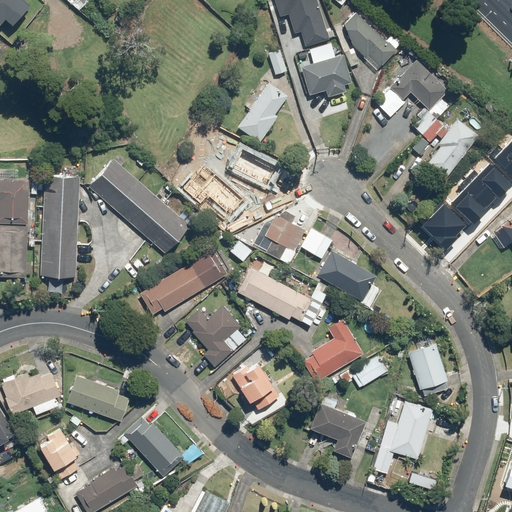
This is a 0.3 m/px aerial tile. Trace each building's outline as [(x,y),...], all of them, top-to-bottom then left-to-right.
[(34,0),(0,0),(0,22),(6,16),(15,24),(35,0),(34,0)] [(329,35),(318,0),(277,0),(281,14),(290,11),(296,30),(302,29),(306,41),(329,35)] [(397,47),(357,10),(345,24),(351,40),(367,55),(366,56),(378,67),(397,47)] [(345,52),(302,64),(311,92),(327,87),(329,94),(348,88),(346,81),(353,79),(345,52)] [(449,87),(418,57),(391,84),(404,97),(412,89),(430,107),(449,87)] [(270,79),(239,124),(261,139),(280,113),(276,111),(289,93),(270,79)] [(387,114),(393,96),(383,93),(378,112),(387,114)] [(429,108),(414,123),(431,139),(445,124),(429,108)] [(447,175),(480,132),(458,116),(439,141),(441,143),(428,161),(447,175)] [(511,145),(498,158),(511,174),(511,145)] [(242,150),(233,169),(266,186),(276,166),(242,150)] [(114,156),(90,184),(166,250),(191,223),(114,156)] [(206,164),(185,187),(201,202),(207,196),(230,216),(245,199),(206,164)] [(490,165),(453,203),(474,223),(511,185),(490,165)] [(47,172),(42,273),(76,274),(81,174),(47,172)] [(0,220),(28,221),(30,177),(0,175),(0,220)] [(444,204),(423,226),(447,249),(458,238),(456,236),(466,225),(444,204)] [(278,212),(267,232),(274,236),(267,249),(281,257),(288,244),(295,248),(306,227),(293,219),(296,213),(285,207),(281,213),(278,212)] [(511,216),(502,223),(511,237),(511,216)] [(29,224),(0,222),(0,273),(27,275),(29,224)] [(312,226),(302,244),(322,255),(333,237),(312,226)] [(213,246),(141,290),(154,311),(164,305),(166,309),(228,271),(213,246)] [(332,247),(318,272),(364,297),(378,273),(332,247)] [(252,265),(239,289),(290,316),(292,313),(302,319),(303,317),(311,322),(327,292),(316,286),(310,296),(252,265)] [(242,324),(223,302),(208,316),(199,306),(186,318),(195,328),(193,329),(209,347),(205,351),(216,363),(234,347),(226,338),(242,324)] [(317,378),(364,351),(343,316),(329,325),(335,335),(313,348),(315,352),(305,358),(317,378)] [(248,323),(240,330),(248,338),(256,331),(248,323)] [(437,340),(409,349),(421,386),(424,385),(426,393),(449,385),(446,378),(449,377),(437,340)] [(284,384),(262,350),(229,371),(251,405),(284,384)] [(355,367),(364,383),(389,368),(380,353),(355,367)] [(1,380),(13,412),(62,393),(53,370),(42,374),(40,370),(30,374),(28,370),(1,380)] [(78,372),(68,399),(122,418),(130,395),(119,391),(121,387),(78,372)] [(389,471),(395,449),(418,456),(434,405),(406,397),(391,446),(379,442),(373,462),(375,463),(374,466),(389,471)] [(368,418),(322,399),(311,424),(339,436),(335,446),(353,454),(358,443),(367,447),(374,430),(364,426),(368,418)] [(0,441),(16,432),(0,405),(0,441)] [(143,414),(124,430),(164,473),(186,454),(154,420),(151,422),(143,414)] [(50,437),(43,442),(62,475),(80,464),(74,454),(78,452),(70,437),(68,438),(61,426),(48,434),(50,437)] [(77,490),(90,511),(139,483),(126,463),(118,468),(116,465),(91,479),(92,481),(77,490)] [(176,511),(224,511),(230,500),(207,488),(195,511),(184,511),(178,509),(176,511)] [(13,511),(50,511),(40,496),(13,511)]
